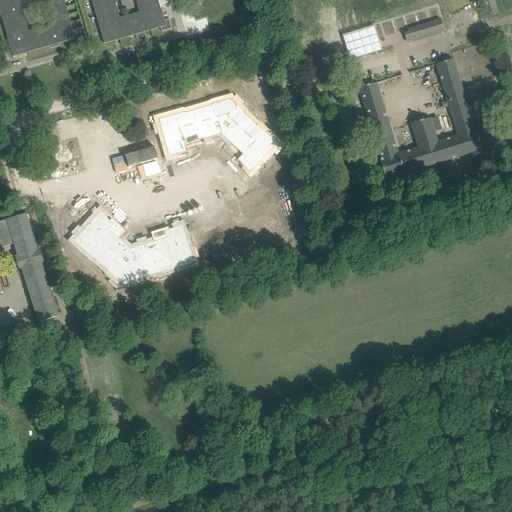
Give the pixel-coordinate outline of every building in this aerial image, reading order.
[(0,0),(0,11),(1,16),(1,17),(2,18),(11,50),(4,52),(7,62),(14,60),(13,57),(26,53),(50,46),(50,48),(60,46),(59,44),(75,39),(63,0),(91,0),(100,32),(101,34),(104,44),(115,41),(117,40),(129,37),(131,36),(133,36),(134,35),(137,34),(139,34),(144,32),(149,31),(161,28),(162,32),(171,29),(169,20),(165,21),(161,8),(167,3),(169,2),(167,0),(0,0)] [(409,32),(404,33),(407,42),(443,31),(440,19),(409,29),(409,32)] [(374,26),(343,36),(350,59),(381,50),(374,26)] [(436,64),(437,69),(447,101),(441,103),(443,109),(449,107),(458,135),(438,142),(430,118),(411,124),(419,148),(398,154),(376,83),(359,88),(381,159),(379,160),(385,179),(482,149),(476,130),(475,130),(453,59),(436,64)] [(210,132),(161,147),(170,173),(183,167),(181,162),(209,156),(237,174),(232,182),(240,187),(256,160),(210,132)] [(275,168),(282,167),(279,150),(272,151),(275,168)] [(81,182),(77,169),(67,172),(71,185),(81,182)] [(38,248),(27,213),(0,221),(0,248),(14,244),(17,255),(15,256),(19,269),(22,268),(39,322),(59,315),(42,262),(44,261),(40,248),(38,248)] [(120,222),(99,246),(136,278),(193,263),(184,234),(175,236),(178,247),(142,256),(121,236),(127,230),(120,222)]
